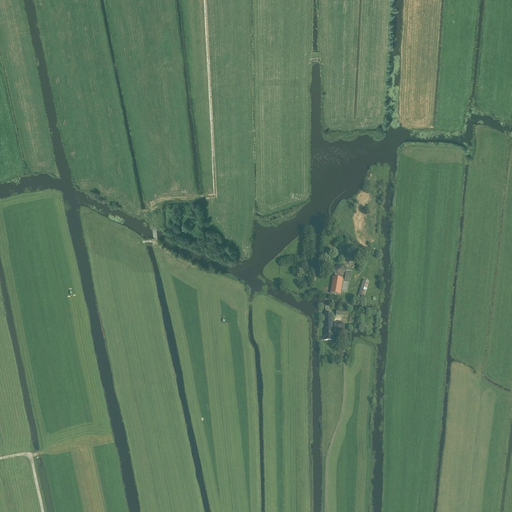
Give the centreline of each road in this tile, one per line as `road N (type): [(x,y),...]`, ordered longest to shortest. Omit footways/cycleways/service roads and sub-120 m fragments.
road 1 (track): [(107,0),(154,226)]
road 2 (track): [(347,308),(326,511)]
road 3 (track): [(205,0),(215,195)]
